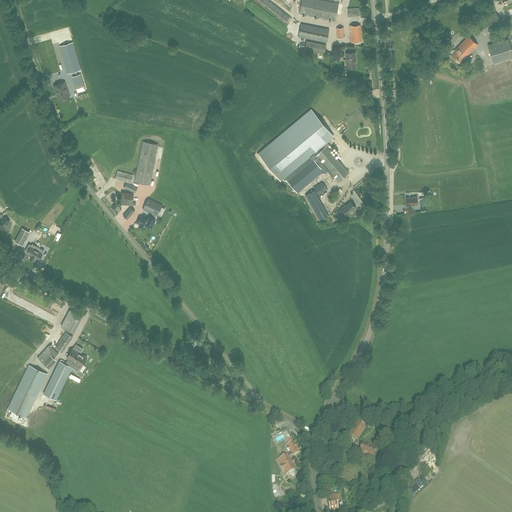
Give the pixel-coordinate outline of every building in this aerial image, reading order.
[(335,21),(339,4),(318,0),(301,0),(299,14),(335,21)] [(348,21),(360,20),(359,8),(347,9),(348,21)] [(483,35),(502,24),(496,13),(476,24),(483,35)] [(326,43),(329,30),(301,24),(298,37),(326,43)] [(351,42),(361,41),(360,25),(350,26),(351,42)] [(452,56),(456,60),(459,63),(465,58),(464,57),(476,44),(469,36),(455,51),(456,51),(452,56)] [(493,64),(511,57),(511,51),(508,39),(488,45),(493,64)] [(54,79),(65,76),(55,40),(45,43),(49,57),(42,58),(46,73),(52,72),(54,79)] [(324,55),(326,45),(306,41),(304,51),(324,55)] [(60,46),(67,72),(68,74),(81,70),(73,42),(60,46)] [(355,52),(346,53),(347,68),(355,68),(355,59),(356,59),(355,52)] [(499,68),(492,70),(494,82),(511,78),(511,63),(499,66),(499,68)] [(76,89),(84,86),(81,74),(73,77),(76,89)] [(53,86),(56,94),(59,102),(70,98),(64,82),(53,86)] [(349,173),(327,146),(331,142),(330,141),(334,137),(311,110),(258,153),(260,155),(259,155),(268,167),(269,166),(270,168),(280,181),(283,179),(285,180),(286,179),(297,193),(323,171),(325,173),(327,172),(333,179),(335,178),(338,182),(349,173)] [(150,185),(158,145),(143,142),(135,182),(150,185)] [(116,179),(131,183),(133,175),(118,171),(116,179)] [(135,193),(138,188),(127,182),(124,188),(135,193)] [(327,189),(322,183),(314,188),(319,195),(327,189)] [(305,196),(320,221),(329,216),(314,191),(305,196)] [(135,206),(136,203),(133,202),(134,193),(122,192),(121,205),(135,206)] [(407,205),(417,204),(417,197),(406,198),(407,205)] [(157,216),(162,205),(148,198),(143,209),(153,214),(151,217),(149,216),(148,219),(143,217),(140,216),(137,223),(140,224),(139,226),(145,229),(146,226),(152,229),(155,225),(153,224),(155,220),(154,219),(156,215),(157,216)] [(347,215),(355,208),(350,202),(344,207),(337,213),(341,217),(345,213),(347,215)] [(127,219),(135,211),(130,207),(123,215),(127,219)] [(0,223),(0,228),(1,228),(3,230),(10,222),(5,218),(0,223)] [(29,232),(22,228),(15,242),(22,245),(29,232)] [(28,252),(27,254),(31,256),(30,259),(34,261),(36,257),(39,259),(42,254),(44,250),(32,244),(32,245),(29,244),(25,250),(28,252)] [(70,310),(61,326),(74,333),(82,317),(70,310)] [(62,353),(73,337),(66,332),(55,348),(62,353)] [(76,344),(73,348),(80,353),(83,349),(76,344)] [(56,360),(54,358),(59,354),(49,345),(37,358),(49,369),(56,360)] [(67,365),(72,367),(72,368),(78,371),(81,367),(87,357),(80,353),(73,348),(67,358),(70,360),(67,365)] [(60,360),(60,361),(43,394),(56,401),(72,368),(72,367),(67,365),(66,364),(66,362),(60,360)] [(8,409),(26,418),(48,374),(29,365),(8,409)] [(360,436),(366,426),(358,420),(351,430),(348,434),(357,440),(360,436)] [(284,471),(286,474),(289,472),(290,475),(291,475),(294,473),(294,472),(293,470),(296,469),(289,456),(292,454),(293,455),(299,452),(291,438),(287,440),(289,444),(287,445),(288,447),(287,448),(289,451),(290,450),(291,453),(288,454),(278,459),(281,465),(280,466),(283,472),(284,471)] [(376,448),(362,442),(359,451),(372,457),(376,448)] [(431,460),(434,456),(429,453),(431,450),(428,448),(417,461),(420,463),(422,465),(425,467),(428,464),(429,463),(427,462),(430,459),(431,460)] [(419,488),(414,483),(405,492),(410,497),(419,488)] [(337,502),(340,501),(339,495),(330,497),(331,501),(328,501),(330,511),(338,509),(337,502)]
